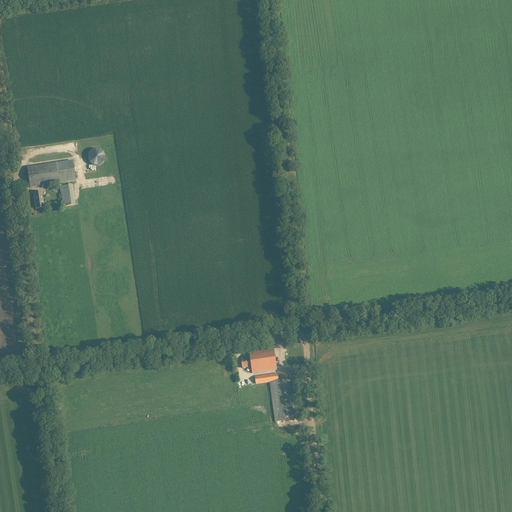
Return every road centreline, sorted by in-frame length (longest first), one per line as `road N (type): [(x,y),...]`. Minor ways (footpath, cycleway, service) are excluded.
road 1 (track): [(268,0),(302,320)]
road 2 (unclassified): [(0,374),(38,368),(0,109)]
road 3 (unknown): [(38,368),(231,340),(236,357)]
road 4 (track): [(38,368),(60,511)]
